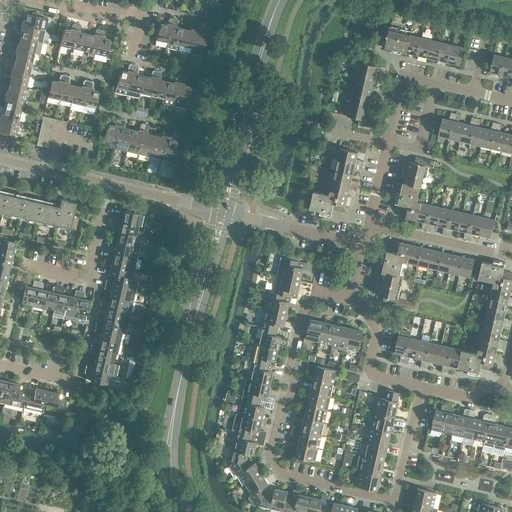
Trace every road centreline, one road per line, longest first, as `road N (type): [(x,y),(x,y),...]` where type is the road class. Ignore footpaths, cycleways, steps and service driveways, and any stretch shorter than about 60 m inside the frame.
road 1 (residential): [(420,390),(394,504),(283,477),(268,455),(304,307),(322,295),(353,302)]
road 2 (unclassified): [(183,511),(168,472),(169,440),(223,210)]
road 3 (unclassified): [(223,210),(280,0)]
road 4 (residential): [(22,266),(87,281),(107,184)]
road 5 (residential): [(511,250),(368,224)]
road 6 (residential): [(364,245),(223,210)]
road 7 (residential): [(420,390),(369,379),(379,331),(353,302)]
